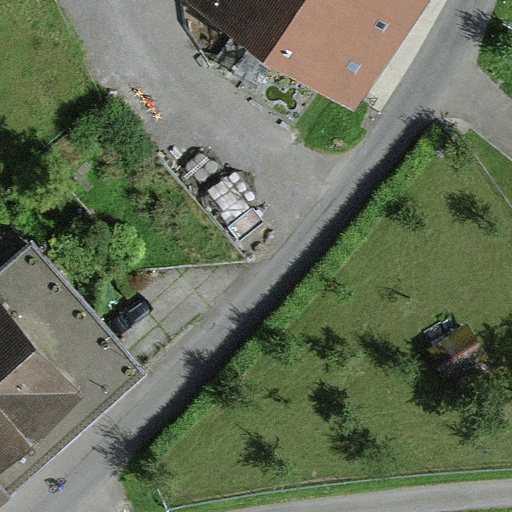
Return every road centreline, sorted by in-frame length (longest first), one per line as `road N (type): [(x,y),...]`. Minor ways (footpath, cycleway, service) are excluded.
road 1 (unclassified): [(479,0),(429,92),(323,233),(45,511)]
road 2 (track): [(511,494),(317,511)]
